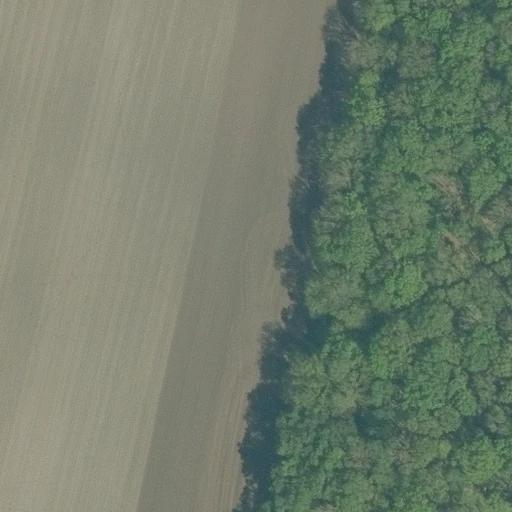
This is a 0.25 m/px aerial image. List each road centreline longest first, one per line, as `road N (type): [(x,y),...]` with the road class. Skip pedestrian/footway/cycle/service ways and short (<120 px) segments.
road 1 (track): [(511,291),(454,511)]
road 2 (track): [(511,272),(419,287),(378,325),(302,324)]
